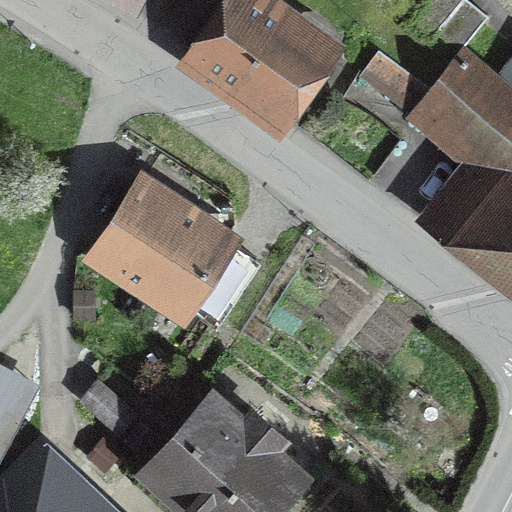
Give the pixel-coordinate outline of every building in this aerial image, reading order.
[(222,0),(189,48),(275,110),(318,48),(258,7),(262,0),(222,0)] [(422,0),(403,24),(450,61),(488,14),(469,0),(422,0)] [(511,266),(511,71),(500,85),(463,52),(431,87),(378,49),(362,72),(404,103),(485,175),(450,218),(511,266)] [(259,262),(142,183),(96,252),(215,328),(259,262)] [(0,450),(9,455),(45,375),(0,355),(0,450)] [(81,399),(118,431),(136,411),(99,379),(81,399)] [(153,468),(201,511),(257,511),(294,471),(268,448),(280,435),(251,409),(239,423),(213,400),(153,468)] [(0,511),(92,511),(80,500),(92,487),(79,475),(73,482),(32,445),(0,481),(0,511)]
